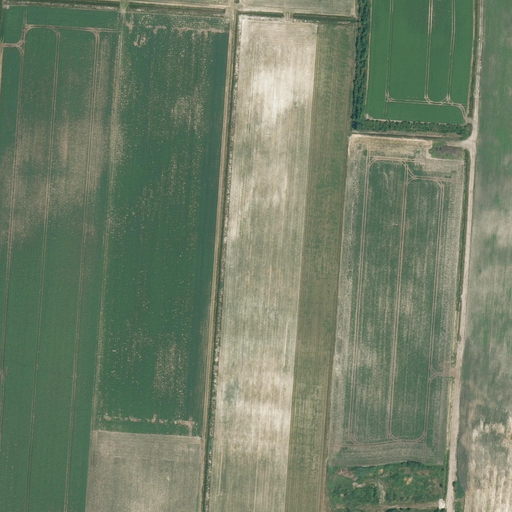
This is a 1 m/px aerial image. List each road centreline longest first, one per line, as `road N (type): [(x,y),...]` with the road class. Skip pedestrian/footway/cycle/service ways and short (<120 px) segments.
road 1 (track): [(450,511),(483,0)]
road 2 (track): [(327,507),(450,503)]
